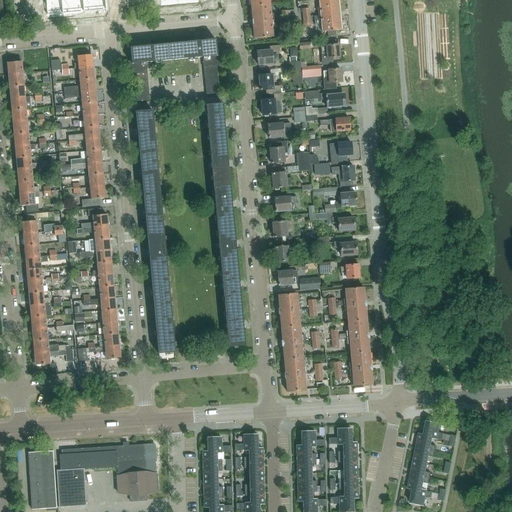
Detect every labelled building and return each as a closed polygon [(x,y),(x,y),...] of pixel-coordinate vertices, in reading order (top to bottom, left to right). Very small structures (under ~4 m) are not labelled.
[(45,0),(47,16),(107,10),(105,0),(160,0),(161,5),(197,2),(197,0),(45,0)] [(337,0),(318,0),(320,16),(313,16),(314,24),(321,24),(321,32),(327,31),(335,30),(340,30),(337,0)] [(269,4),(250,6),(253,38),(272,37),(269,4)] [(222,66),(222,59),(221,52),(220,52),(220,54),(216,54),(215,40),(214,40),(198,42),(198,40),(193,40),(193,42),(172,44),(174,59),(203,56),(204,67),(216,66),(222,66)] [(172,44),(152,46),(152,44),(147,45),(147,47),(131,48),(131,47),(130,48),(132,62),(127,63),(127,61),(126,61),(128,75),(128,74),(134,73),(147,72),(146,62),(174,59),(172,44)] [(279,45),(267,46),(263,46),(264,51),(256,52),(257,65),(271,64),(270,53),(280,52),(279,45)] [(320,48),(321,52),(320,53),(321,65),(333,64),(332,58),(339,58),(338,45),(325,46),(326,47),(320,48)] [(78,69),(78,68),(92,67),(91,55),(77,56),(78,64),(74,64),(74,69),(78,69)] [(50,61),(51,71),(61,70),(60,60),(50,61)] [(7,63),(8,75),(25,73),(25,68),(21,69),(21,61),(7,63)] [(319,66),(311,67),(312,73),(312,77),(320,76),(319,66)] [(92,67),(78,68),(78,69),(79,80),(93,79),(92,67)] [(322,72),(323,78),(322,78),(323,90),(336,89),(336,82),(341,82),(340,69),(328,70),(328,72),(322,72)] [(8,75),(9,87),(23,85),(22,78),(26,78),(25,73),(8,75)] [(268,95),(274,94),(281,94),(280,85),(273,86),(272,74),(258,75),(260,90),(267,89),(268,95)] [(80,87),(63,88),(64,94),(94,91),(93,82),(93,79),(79,80),(80,87)] [(10,98),(24,97),(23,85),(9,87),(10,98)] [(94,91),(64,94),(64,99),(81,97),(82,104),(95,103),(95,95),(94,91)] [(318,91),(304,93),(305,101),(319,99),(318,91)] [(262,115),(276,114),(281,113),(280,100),(283,100),(282,94),(281,94),(274,94),(274,99),(261,101),(262,115)] [(325,100),(326,107),(327,107),(343,106),(342,94),(328,95),(327,94),(320,94),(320,100),(325,100)] [(11,110),(25,109),(31,108),(30,97),(24,98),(24,97),(10,98),(11,110)] [(82,104),(83,116),(97,115),(95,103),(82,104)] [(225,144),(224,128),(223,126),(225,126),(225,122),(223,122),(221,104),(222,104),(220,104),(205,105),(205,106),(206,106),(207,123),(207,128),(208,128),(209,146),(225,144)] [(311,107),(305,107),(305,116),(316,115),(317,115),(327,114),(327,107),(326,107),(317,108),(311,109),(311,107)] [(13,122),(26,121),(25,109),(11,110),(13,122)] [(136,135),(137,135),(139,152),(155,151),(153,133),(154,133),(153,127),(151,111),(152,111),(152,110),(137,112),(135,112),(135,113),(137,130),(135,130),(136,135)] [(83,116),(84,128),(98,127),(97,115),(83,116)] [(348,118),(329,120),(330,125),(331,132),(349,130),(348,118)] [(14,134),(27,133),(26,121),(13,122),(14,134)] [(283,136),(283,128),(282,123),(268,125),(269,138),(283,136)] [(74,135),(68,136),(68,141),(75,141),(85,140),(99,138),(98,128),(98,127),(84,128),(84,134),(74,135)] [(28,145),(27,133),(14,134),(15,146),(28,145)] [(99,138),(85,140),(86,151),(100,150),(99,138)] [(283,162),(282,154),(287,153),(286,141),(273,143),(273,148),(269,149),(270,163),(283,162)] [(332,143),(332,144),(329,144),(331,163),(347,161),(347,155),(352,155),(350,142),(332,143)] [(34,144),(28,145),(15,146),(16,158),(30,157),(29,150),(35,150),(34,144)] [(227,162),(225,144),(209,146),(211,163),(211,168),(212,168),(213,185),(229,184),(227,166),(229,166),(228,162),(227,162)] [(77,159),(70,160),(70,165),(77,164),(87,163),(101,162),(100,151),(100,150),(86,151),(86,152),(80,152),(80,159),(77,159)] [(155,151),(139,152),(141,170),(139,171),(139,175),(141,175),(143,192),(159,191),(157,173),(157,168),(156,168),(155,151)] [(296,153),(297,166),(309,165),(309,164),(309,156),(308,152),(296,153)] [(309,156),(309,164),(318,163),(318,159),(313,155),(309,156)] [(30,163),(30,157),(16,158),(17,169),(31,168),(31,169),(36,168),(35,163),(30,163)] [(77,164),(70,165),(71,170),(88,168),(88,175),(102,174),(101,162),(87,163),(77,164)] [(321,174),(330,174),(329,163),(318,164),(319,170),(321,170),(321,174)] [(355,180),(354,168),(354,166),(331,168),(331,175),(338,175),(338,181),(339,181),(340,187),(352,186),(352,180),(355,180)] [(17,169),(18,181),(32,180),(31,169),(31,168),(17,169)] [(285,186),(290,185),(289,178),(284,178),(284,172),(271,173),(273,188),(285,187),(285,186)] [(88,175),(89,187),(103,186),(102,174),(88,175)] [(18,181),(19,193),(38,192),(38,187),(32,187),(32,180),(18,181)] [(229,184),(213,185),(215,203),(214,203),(215,209),(217,226),(232,224),(231,207),(233,206),(232,202),(230,202),(229,184)] [(103,186),(89,187),(91,199),(100,198),(105,197),(103,186)] [(323,189),(323,195),(325,196),(337,195),(337,187),(323,188),(323,189)] [(159,191),(143,192),(145,210),(143,210),(143,215),(145,215),(147,232),(162,231),(161,213),(161,208),(160,208),(159,191)] [(34,205),(33,198),(39,197),(38,192),(19,193),(20,205),(25,205),(26,213),(38,212),(37,204),(34,205)] [(340,206),(355,205),(354,192),(339,193),(340,202),(335,203),(335,208),(340,208),(340,206)] [(290,210),(289,204),(297,204),(296,196),(289,197),(274,198),(275,211),(290,210)] [(91,199),(81,200),(82,207),(100,205),(100,198),(91,199)] [(330,204),(327,205),(328,213),(332,212),(335,212),(334,208),(335,208),(335,203),(334,201),(329,201),(330,204)] [(25,215),(26,221),(22,222),(23,234),(36,233),(35,221),(36,221),(36,219),(35,214),(25,215)] [(106,214),(101,214),(92,215),(93,223),(80,224),(81,229),(93,228),(107,226),(106,214)] [(338,231),(355,230),(353,217),(339,219),(339,217),(331,218),(332,223),(337,223),(338,231)] [(286,232),(292,232),(291,220),(272,222),(273,237),(286,236),(286,232)] [(232,224),(217,226),(218,243),(218,249),(219,249),(221,266),(236,265),(235,247),(236,247),(236,242),(234,242),(232,224)] [(61,226),(53,227),(54,231),(54,235),(62,235),(61,226)] [(107,226),(81,229),(81,230),(81,234),(94,233),(94,239),(108,238),(107,226)] [(162,231),(147,232),(148,250),(146,251),(147,255),(149,255),(151,273),(166,271),(164,253),(165,253),(164,248),(162,231)] [(36,233),(23,234),(24,246),(38,245),(36,233)] [(110,250),(108,238),(94,239),(94,240),(89,240),(90,251),(95,251),(96,252),(110,250)] [(341,256),(356,254),(355,242),(341,243),(341,241),(334,242),(334,247),(340,248),(341,256)] [(38,245),(24,246),(25,258),(39,257),(38,245)] [(288,261),(288,260),(288,253),(287,246),(274,247),(276,262),(288,261)] [(110,250),(96,252),(85,253),(79,253),(79,259),(96,257),(97,263),(111,262),(110,250)] [(39,257),(25,258),(26,270),(40,268),(39,263),(47,262),(47,256),(39,257)] [(111,262),(97,263),(97,270),(92,271),(93,275),(98,275),(112,274),(111,268),(111,265),(111,262)] [(347,278),(358,277),(357,264),(345,265),(346,267),(340,268),(341,273),(346,273),(347,278)] [(236,265),(221,266),(222,283),(222,289),(223,289),(224,306),(240,305),(238,287),(240,287),(240,282),(238,282),(236,265)] [(40,268),(26,270),(27,281),(41,280),(40,268)] [(166,271),(151,273),(152,290),(150,291),(151,295),(153,295),(154,313),(170,311),(168,294),(169,294),(168,288),(166,271)] [(278,285),(293,283),(298,283),(297,271),(291,271),(277,272),(278,285)] [(98,279),(99,288),(113,286),(112,274),(98,275),(98,279)] [(319,278),(298,280),(299,291),(320,289),(319,278)] [(41,280),(27,281),(28,294),(42,292),(41,280)] [(113,286),(99,288),(100,299),(114,298),(113,286)] [(347,321),(366,320),(365,307),(365,306),(365,301),(364,301),(363,287),(344,289),(347,321)] [(42,292),(28,294),(30,305),(50,304),(49,298),(43,299),(42,292)] [(280,328),(299,326),(296,293),(277,295),(279,309),(278,309),(278,315),(279,315),(280,328)] [(100,304),(101,311),(115,310),(114,298),(100,299),(90,299),(83,300),(84,305),(100,304)] [(50,304),(30,305),(31,317),(44,316),(51,316),(50,304)] [(240,305),(224,306),(226,323),(225,323),(226,329),(228,346),(227,346),(227,347),(244,345),(244,344),(244,345),(242,327),(244,327),(243,322),(242,323),(240,305)] [(101,311),(102,323),(116,322),(115,310),(101,311)] [(170,311),(154,313),(156,330),(154,331),(154,335),(156,335),(158,352),(157,353),(174,352),(174,351),(172,334),(172,328),(170,311)] [(44,316),(31,317),(32,329),(46,328),(44,316)] [(366,320),(347,321),(350,353),(369,352),(367,338),(368,338),(368,333),(367,333),(366,320)] [(102,323),(98,324),(98,329),(103,328),(103,335),(117,334),(116,322),(102,323)] [(283,360),(302,358),(299,326),(280,328),(282,341),(281,341),(281,347),(282,347),(283,360)] [(46,328),(32,329),(33,341),(47,339),(46,328)] [(103,335),(105,347),(119,345),(117,334),(103,335)] [(33,341),(34,353),(48,351),(48,352),(58,351),(58,346),(58,345),(47,346),(47,339),(33,341)] [(105,351),(106,359),(120,357),(119,345),(105,347),(94,348),(88,348),(88,353),(95,352),(105,351)] [(87,360),(86,348),(77,349),(78,361),(87,360)] [(34,353),(35,365),(49,364),(48,357),(65,355),(65,350),(58,351),(48,352),(48,351),(34,353)] [(369,352),(350,353),(353,385),(371,384),(370,370),(371,370),(370,365),(369,352)] [(302,358),(283,360),(285,373),(284,373),(284,379),(285,378),(287,392),(305,390),(302,358)] [(439,424),(426,422),(424,435),(423,435),(432,437),(432,438),(442,440),(443,434),(438,433),(440,424),(439,424)] [(342,444),(342,443),(351,443),(351,429),(347,429),(345,429),(337,429),(337,438),(328,438),(328,444),(342,444)] [(310,446),(324,446),(324,440),(315,440),(314,432),(306,432),(304,432),(301,432),(301,446),(310,446)] [(419,434),(416,448),(434,452),(435,447),(430,446),(432,438),(432,437),(423,435),(424,435),(419,434)] [(248,450),(248,449),(257,449),(257,435),(254,435),(251,435),(243,435),(243,444),(234,444),(234,450),(248,450)] [(207,452),(216,452),(230,452),(230,446),(221,446),(221,438),(212,438),(210,438),(207,438),(207,452)] [(60,470),(55,470),(58,507),(85,505),(85,504),(82,469),(116,467),(116,470),(117,476),(116,476),(117,493),(130,495),(130,501),(145,500),(145,494),(157,490),(156,474),(155,474),(154,461),(156,461),(154,444),(144,445),(128,446),(127,443),(123,443),(123,446),(81,449),(77,449),(61,450),(62,455),(59,455),(60,470)] [(342,443),(342,444),(342,451),(337,451),(337,457),(356,457),(356,443),(351,443),(342,443)] [(310,446),(301,446),(296,446),(296,460),(315,459),(315,454),(310,454),(310,446)] [(248,449),(248,450),(248,457),(243,457),(243,463),(262,463),(262,448),(257,449),(248,449)] [(427,464),(428,456),(433,457),(434,452),(416,448),(413,461),(427,464)] [(28,453),(32,509),(56,507),(52,451),(28,453)] [(207,452),(202,452),(202,466),(221,465),(221,460),(216,460),(216,452),(207,452)] [(343,471),(357,470),(356,457),(337,457),(337,463),(343,463),(343,471)] [(315,459),(296,460),(297,473),(311,473),(310,465),(316,465),(315,459)] [(429,478),(430,473),(425,472),(427,464),(413,461),(410,474),(429,478)] [(249,477),(263,476),(262,463),(243,463),(244,469),(249,469),(249,477)] [(203,479),(217,479),(216,471),(222,471),(221,465),(202,466),(203,479)] [(338,484),(357,484),(357,470),(343,471),(343,479),(338,479),(338,484)] [(311,473),(297,473),(297,487),(316,487),(316,481),(311,481),(311,473)] [(421,490),(423,483),(428,484),(429,478),(410,474),(408,488),(413,489),(421,491),(421,490)] [(263,476),(249,477),(249,485),(244,485),(244,490),(263,490),(263,476)] [(217,479),(203,479),(203,493),(222,493),(222,487),(217,487),(217,479)] [(352,498),(357,498),(357,484),(338,484),(338,490),(343,490),(343,497),(343,498),(352,498)] [(316,487),(297,487),(297,501),(302,501),(311,500),(311,492),(316,492),(316,487)] [(432,492),(421,490),(421,491),(413,489),(410,503),(423,505),(425,497),(430,498),(432,492)] [(263,490),(244,490),(244,496),(249,496),(249,503),(249,504),(258,503),(258,504),(263,504),(263,490)] [(222,493),(203,493),(204,507),(208,507),(208,506),(217,506),(217,498),(222,498),(222,493)] [(352,498),(343,498),(343,497),(329,498),(329,504),(339,504),(338,511),(339,511),(347,511),(349,511),(353,511),(352,498)] [(311,500),(302,501),(302,511),(316,511),(316,506),(325,506),(325,499),(311,500)] [(249,504),(249,503),(235,504),(236,510),(245,509),(244,511),(258,511),(258,504),(258,503),(249,504)]
